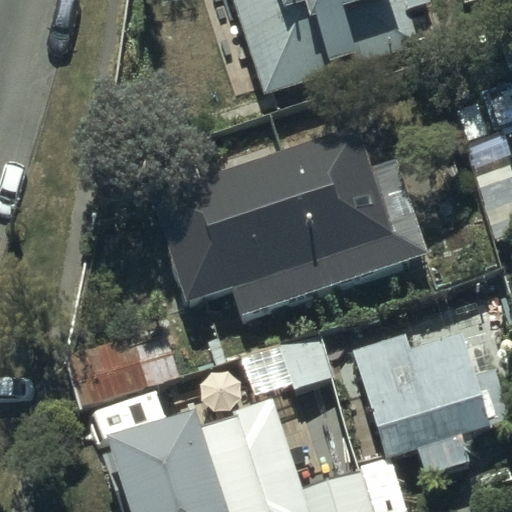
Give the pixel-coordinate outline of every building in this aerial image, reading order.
[(428,0),(226,0),(260,102),(417,52),(406,16),(431,8),(428,0)] [(354,141),(146,211),(181,316),(229,300),(239,329),(426,266),(394,172),(367,181),(354,141)] [(511,173),(503,142),(464,151),(491,251),(511,245),(511,173)] [(317,340),(275,353),(288,399),(331,386),(317,340)] [(59,366),(75,418),(177,388),(164,345),(117,359),(113,349),(59,366)] [(380,471),(357,478),(367,511),(403,511),(391,468),(412,462),(419,489),(470,475),(462,446),(507,434),(491,377),(469,384),(458,347),(403,362),(399,347),(350,360),(380,471)] [(182,436),(95,462),(109,511),(367,511),(357,478),(294,496),(269,410),(227,422),(230,432),(185,445),(182,436)]
